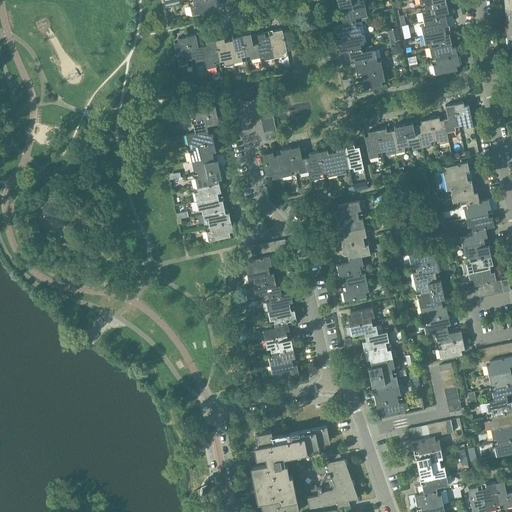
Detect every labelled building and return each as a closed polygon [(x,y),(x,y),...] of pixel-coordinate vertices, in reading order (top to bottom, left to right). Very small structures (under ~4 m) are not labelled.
[(215,0),(196,0),(193,1),(194,5),(190,5),(192,15),(214,10),(213,6),(216,5),(215,0)] [(342,6),(343,10),(365,6),(363,0),(337,0),(339,7),(342,6)] [(422,12),(424,21),(446,16),(445,12),(448,12),(446,2),(424,7),(425,11),(422,12)] [(341,15),(342,24),(343,24),(362,20),(368,19),(367,15),(365,6),(343,10),(344,14),(341,15)] [(421,26),(423,35),(445,30),(444,26),(448,26),(446,16),(424,21),(425,25),(421,26)] [(340,39),(362,34),(368,33),(366,23),(363,24),(362,20),(343,24),(342,24),(333,26),(336,36),(339,35),(340,39)] [(273,34),(269,35),(274,57),(283,55),(282,52),(287,51),(282,29),(272,31),(273,34)] [(429,43),(429,47),(451,43),(449,33),(446,34),(445,30),(423,35),(425,44),(429,43)] [(250,32),(241,34),(246,56),(250,55),(251,58),(260,56),(255,35),(251,35),(250,32)] [(264,33),(255,35),(260,56),(264,56),(265,59),(274,57),(269,35),(265,36),(264,33)] [(196,61),(205,59),(206,59),(203,46),(198,47),(196,34),(187,36),(191,58),(195,57),(196,61)] [(233,39),(229,40),(234,62),(243,60),(242,57),(246,56),(241,34),(232,36),(233,39)] [(339,53),(348,51),(348,50),(361,48),(360,44),(364,43),(362,34),(340,39),(341,43),(337,44),(339,53)] [(187,59),(191,58),(187,36),(177,38),(178,42),(174,43),(178,65),(188,62),(187,59)] [(224,38),(215,40),(220,61),(223,61),(224,64),(234,62),(229,40),(225,41),(224,38)] [(206,59),(205,59),(207,68),(216,66),(216,62),(220,61),(215,40),(206,42),(206,45),(203,46),(206,59)] [(435,56),(436,60),(458,55),(456,46),(452,47),(451,43),(429,47),(431,57),(435,56)] [(354,59),(355,63),(376,58),(374,49),(362,52),(361,47),(361,48),(348,50),(348,51),(350,60),(354,59)] [(458,55),(436,60),(437,64),(433,65),(435,74),(457,70),(456,65),(460,64),(458,55)] [(360,72),(361,76),(383,71),(381,62),(377,62),(376,58),(355,63),(357,73),(360,72)] [(383,71),(361,76),(362,80),(358,80),(360,90),(382,85),(381,81),(385,80),(383,71)] [(254,87),(248,88),(251,100),(256,99),(254,87)] [(248,88),(242,89),(245,101),(251,100),(248,88)] [(242,89),(236,91),(239,103),(245,101),(242,89)] [(239,103),(236,91),(230,92),(233,104),(239,103)] [(195,115),(195,119),(217,114),(215,105),(212,105),(211,101),(189,106),(191,115),(195,115)] [(257,103),(259,109),(271,106),(270,101),(257,103)] [(463,101),(454,103),(459,125),(463,124),(463,128),(473,126),(468,104),(464,105),(463,101)] [(443,119),(446,132),(447,132),(456,130),(455,126),(459,125),(454,103),(445,105),(447,118),(443,119)] [(259,109),(260,115),(272,112),(271,106),(259,109)] [(260,115),(261,121),(274,118),(272,112),(260,115)] [(193,123),(195,132),(195,133),(208,130),(207,126),(219,123),(217,114),(195,119),(196,122),(193,123)] [(439,116),(430,118),(434,140),(438,139),(439,143),(449,141),(447,132),(446,132),(443,119),(440,120),(439,116)] [(261,121),(262,127),(275,124),(274,118),(261,121)] [(421,124),(417,124),(422,146),(431,144),(430,141),(434,140),(430,118),(420,120),(421,124)] [(412,122),(403,124),(408,146),(412,145),(413,148),(422,146),(417,124),(413,125),(412,122)] [(262,127),(264,133),(276,130),(275,124),(262,127)] [(395,129),(391,130),(395,152),(405,150),(404,146),(408,146),(403,124),(394,126),(395,129)] [(386,127),(377,129),(381,151),(385,150),(386,154),(395,152),(391,130),(387,131),(386,127)] [(381,151),(377,129),(368,131),(368,135),(364,136),(369,158),(378,156),(378,152),(381,151)] [(191,143),(192,147),(214,142),(212,133),(208,134),(208,130),(195,133),(195,132),(186,134),(188,144),(191,143)] [(276,130),(264,133),(265,139),(277,136),(276,130)] [(189,152),(191,161),(213,156),(212,152),(216,151),(214,142),(192,147),(193,151),(189,152)] [(354,144),(345,146),(349,167),(353,167),(354,170),(364,168),(359,146),(355,147),(354,144)] [(299,172),(308,171),(309,170),(306,158),(306,157),(302,158),(299,146),(290,148),(295,170),(298,169),(299,172)] [(336,151),(332,152),(337,174),(346,172),(345,168),(349,167),(345,146),(335,148),(336,151)] [(291,171),(295,170),(290,148),(281,150),(281,153),(277,154),(282,176),(291,174),(291,171)] [(327,149),(318,151),(323,173),(327,172),(328,176),(337,174),(332,152),(328,153),(327,149)] [(309,170),(308,171),(310,180),(320,177),(319,174),(323,173),(318,151),(309,153),(310,157),(306,158),(309,170)] [(273,178),(282,176),(277,154),(273,155),(273,152),(263,154),(268,176),(272,175),(273,178)] [(197,169),(198,173),(220,169),(218,159),(214,160),(213,156),(191,161),(193,170),(197,169)] [(443,171),(445,181),(467,176),(466,172),(469,171),(467,162),(445,166),(446,171),(443,171)] [(195,178),(197,187),(219,183),(218,179),(222,178),(220,169),(198,173),(199,177),(195,178)] [(450,189),(451,193),(473,189),(471,179),(467,180),(467,176),(445,181),(447,190),(450,189)] [(194,192),(196,201),(218,196),(217,193),(221,192),(219,183),(197,187),(198,191),(194,192)] [(466,204),(467,204),(479,201),(479,200),(477,192),(474,192),(473,189),(451,193),(453,202),(465,200),(466,204)] [(202,210),(203,214),(225,209),(223,200),(219,200),(218,196),(196,201),(198,210),(202,210)] [(464,208),(466,218),(488,213),(487,209),(490,208),(488,199),(479,200),(479,201),(467,204),(467,208),(464,208)] [(334,210),(336,219),(358,214),(358,210),(361,209),(359,200),(337,205),(338,209),(334,210)] [(208,222),(209,226),(231,221),(229,212),(225,213),(225,209),(203,214),(205,223),(208,222)] [(471,226),(472,230),(485,227),(485,228),(494,226),(492,216),(488,217),(488,213),(466,218),(468,227),(471,226)] [(342,227),(343,231),(365,227),(363,217),(359,218),(358,214),(336,219),(338,228),(342,227)] [(231,221),(209,226),(210,230),(206,231),(208,240),(230,236),(229,231),(233,231),(231,221)] [(340,236),(342,245),(364,241),(363,237),(367,236),(365,227),(343,231),(343,235),(340,236)] [(460,237),(462,246),(484,241),(483,237),(487,237),(485,228),(485,227),(472,230),(473,234),(460,237)] [(280,240),(282,252),(288,251),(285,239),(280,240)] [(274,241),(276,254),(282,252),(280,240),(274,241)] [(268,242),(270,255),(276,254),(274,241),(268,242)] [(347,254),(348,257),(361,255),(370,254),(368,244),(365,245),(364,241),(342,245),(344,255),(347,254)] [(468,254),(469,258),(491,254),(489,244),(485,245),(484,241),(462,246),(464,255),(468,254)] [(264,256),(269,255),(270,255),(268,242),(262,244),(264,256)] [(262,244),(256,245),(259,257),(264,256),(262,244)] [(250,246),(253,259),(259,257),(256,245),(250,246)] [(414,263),(415,267),(437,262),(435,253),(431,253),(430,249),(408,254),(410,263),(414,263)] [(466,263),(468,272),(490,268),(489,264),(493,263),(491,254),(469,258),(470,262),(466,263)] [(245,265),(247,274),(269,269),(268,265),(272,265),(269,255),(264,256),(259,257),(253,259),(248,260),(249,264),(245,265)] [(337,264),(339,274),(361,269),(360,265),(363,264),(361,255),(348,257),(349,262),(337,264)] [(412,271),(414,281),(436,276),(435,272),(439,271),(437,262),(415,267),(416,271),(412,271)] [(490,268),(468,272),(470,282),(474,281),(475,285),(496,281),(494,271),(491,272),(490,268)] [(253,283),(253,287),(275,282),(273,273),(270,273),(269,269),(247,274),(249,283),(253,283)] [(344,282),(345,286),(367,281),(365,272),(361,273),(361,269),(339,274),(341,283),(344,282)] [(420,289),(420,293),(442,288),(440,279),(437,280),(436,276),(414,281),(416,290),(420,289)] [(508,278),(502,279),(504,292),(511,290),(508,278)] [(502,279),(496,281),(498,293),(504,292),(502,279)] [(367,281),(345,286),(346,290),(342,291),(344,301),(366,296),(365,291),(369,291),(367,281)] [(496,281),(490,282),(492,294),(498,293),(496,281)] [(269,298),(269,297),(282,295),(282,294),(280,285),(276,286),(275,282),(253,287),(255,296),(268,293),(269,298)] [(490,282),(484,283),(486,296),(492,294),(490,282)] [(484,283),(478,285),(480,297),(486,296),(484,283)] [(478,285),(472,286),(474,298),(480,297),(478,285)] [(472,286),(466,287),(468,299),(474,298),(472,286)] [(468,299),(466,287),(459,289),(462,301),(468,299)] [(418,298),(420,307),(442,302),(441,298),(444,298),(442,288),(420,293),(421,297),(418,298)] [(266,302),(268,311),(290,306),(289,302),(293,301),(291,292),(282,294),(282,295),(269,297),(270,301),(266,302)] [(425,315),(426,319),(448,315),(446,305),(442,306),(442,302),(420,307),(422,316),(425,315)] [(274,319),(274,323),(287,320),(287,321),(296,319),(294,309),(291,310),(290,306),(268,311),(270,320),(274,319)] [(348,317),(350,326),(372,321),(371,317),(374,317),(372,307),(350,312),(351,316),(348,317)] [(426,334),(434,332),(434,331),(447,328),(446,325),(450,324),(448,315),(426,319),(427,323),(423,324),(426,334)] [(263,330),(265,339),(287,334),(286,331),(289,330),(287,321),(287,320),(274,323),(275,327),(263,330)] [(365,337),(378,334),(378,333),(376,324),(372,325),(372,321),(350,326),(352,335),(364,333),(365,337)] [(440,341),(441,344),(463,340),(461,330),(448,333),(447,328),(434,331),(434,332),(437,342),(440,341)] [(362,341),(364,350),(386,346),(385,342),(389,341),(387,331),(378,333),(378,334),(365,337),(366,340),(362,341)] [(270,348),(271,352),(293,347),(291,338),(287,338),(287,334),(265,339),(267,348),(270,348)] [(463,340),(441,344),(442,348),(438,349),(440,358),(462,354),(461,349),(465,348),(463,340)] [(507,343),(501,344),(503,357),(509,355),(507,343)] [(501,344),(495,346),(497,358),(503,357),(501,344)] [(370,359),(371,363),(393,358),(391,349),(387,350),(386,346),(364,350),(366,360),(370,359)] [(495,346),(489,347),(491,359),(497,358),(495,346)] [(268,356),(270,366),(292,361),(291,357),(295,356),(293,347),(271,352),(272,356),(268,356)] [(489,347),(483,348),(486,360),(491,359),(489,347)] [(486,360),(483,348),(477,349),(480,362),(486,360)] [(486,365),(488,374),(510,370),(509,366),(511,365),(511,360),(511,355),(489,360),(490,364),(486,365)] [(368,368),(370,377),(392,372),(391,368),(395,367),(393,358),(371,363),(371,367),(368,368)] [(292,361),(270,366),(272,375),(276,374),(277,378),(299,374),(297,364),(293,365),(292,361)] [(439,365),(440,371),(452,368),(451,362),(439,365)] [(440,371),(441,376),(454,374),(452,368),(440,371)] [(494,383),(495,387),(511,383),(511,373),(511,374),(510,370),(488,374),(490,384),(494,383)] [(375,385),(376,389),(398,385),(396,375),(393,376),(392,372),(370,377),(372,386),(375,385)] [(441,376),(443,382),(455,380),(454,374),(441,376)] [(443,382),(444,388),(456,386),(455,380),(443,382)] [(492,391),(494,400),(494,401),(507,398),(506,394),(511,392),(511,383),(495,387),(496,391),(492,391)] [(374,394),(376,403),(398,398),(397,395),(400,394),(398,385),(376,389),(377,393),(374,394)] [(444,388),(445,394),(458,391),(456,386),(444,388)] [(445,394),(447,400),(459,397),(458,391),(445,394)] [(447,400),(448,406),(460,403),(459,397),(447,400)] [(398,398),(376,403),(378,412),(381,412),(382,416),(404,411),(402,402),(398,402),(398,398)] [(491,411),(491,415),(511,410),(511,404),(511,401),(508,402),(507,398),(494,401),(494,400),(485,402),(487,412),(491,411)] [(460,403),(448,406),(449,412),(461,409),(460,403)] [(489,420),(491,429),(511,424),(511,422),(511,420),(511,410),(491,415),(492,419),(489,420)] [(454,428),(462,428),(461,417),(453,417),(454,428)] [(450,419),(445,421),(447,433),(453,432),(450,419)] [(445,421),(439,422),(441,434),(447,433),(445,421)] [(439,422),(433,423),(435,435),(441,434),(439,422)] [(433,423),(427,424),(430,437),(435,435),(433,423)] [(427,424),(421,426),(424,438),(430,437),(427,424)] [(496,437),(497,441),(511,438),(511,424),(491,429),(493,438),(496,437)] [(295,507),(298,506),(292,475),(289,476),(287,464),(285,464),(283,457),(303,454),(302,451),(314,448),(313,445),(325,443),(324,440),(329,439),(327,426),(272,436),(271,430),(258,433),(259,438),(256,438),(258,450),(255,451),(256,459),(259,458),(260,464),(254,466),(255,470),(252,471),(257,497),(260,497),(262,511),(296,511),(295,507)] [(421,426),(415,427),(418,439),(424,438),(421,426)] [(418,439),(415,427),(409,428),(412,441),(418,439)] [(418,449),(419,453),(441,449),(439,439),(435,440),(434,436),(412,440),(414,450),(418,449)] [(511,438),(497,441),(498,445),(494,446),(496,456),(511,452),(511,438)] [(416,458),(418,467),(440,463),(439,459),(443,458),(441,449),(419,453),(420,457),(416,458)] [(460,452),(464,463),(470,461),(465,450),(460,452)] [(322,457),(326,477),(324,478),(323,479),(322,481),(321,482),(321,484),(321,486),(317,487),(318,495),(307,497),(309,507),(337,502),(338,508),(337,508),(338,509),(350,506),(348,500),(358,497),(344,458),(334,460),(332,455),(335,455),(335,454),(322,457)] [(424,476),(424,480),(446,475),(444,466),(441,467),(440,463),(418,467),(420,477),(424,476)] [(422,484),(424,493),(424,494),(437,491),(436,487),(448,484),(446,475),(424,480),(425,484),(422,484)] [(504,507),(511,504),(511,497),(511,492),(511,491),(506,492),(504,480),(494,482),(499,504),(503,503),(504,507)] [(495,505),(499,504),(494,482),(485,484),(486,488),(482,488),(487,510),(496,508),(495,505)] [(477,511),(478,511),(487,510),(482,488),(478,489),(477,486),(468,488),(469,493),(464,495),(467,507),(472,506),(472,510),(477,509),(477,511)] [(420,504),(421,508),(443,503),(441,494),(438,495),(437,491),(424,494),(424,493),(415,495),(417,505),(420,504)]
